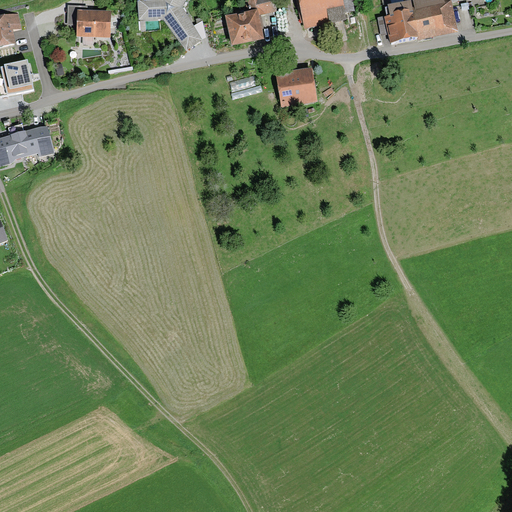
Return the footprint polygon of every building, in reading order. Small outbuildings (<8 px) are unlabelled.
[(184,0),(162,0),(162,1),(139,4),(140,21),(164,21),(186,51),(201,42),(180,10),(184,0)] [(246,0),(249,10),(224,15),(231,47),(263,40),(258,12),(274,9),(272,0),(246,0)] [(296,0),(302,29),(343,21),(338,0),(296,0)] [(416,0),(381,7),(388,42),(455,29),(449,0),(416,0)] [(110,13),(78,12),(78,38),(109,38),(110,13)] [(17,15),(0,18),(0,47),(15,44),(12,30),(21,27),(17,15)] [(28,62),(0,68),(7,96),(34,90),(28,62)] [(308,71),(275,78),(282,109),(315,101),(308,71)] [(255,77),(231,82),(233,92),(257,86),(255,77)] [(10,128),(12,136),(25,133),(23,125),(10,128)] [(45,128),(0,140),(0,166),(52,152),(45,128)]
